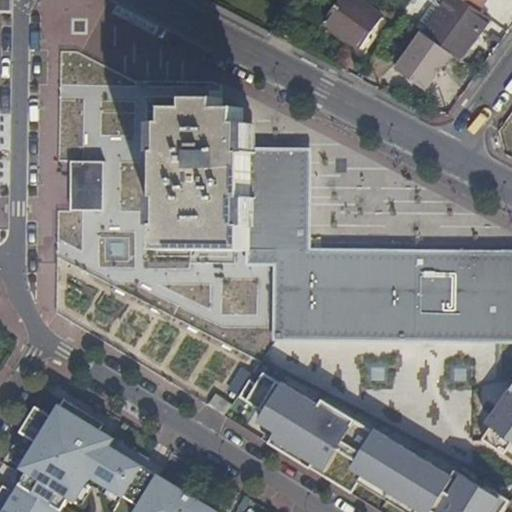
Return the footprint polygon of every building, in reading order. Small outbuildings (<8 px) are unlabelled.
[(358,0),(341,0),(325,22),(362,48),(384,18),(358,0)] [(463,59),(492,19),(466,0),(432,0),(436,3),(418,27),(421,29),(454,53),(463,59)] [(427,89),(453,53),(424,31),(397,68),(427,89)] [(276,337),(511,340),(511,252),(308,249),(310,149),(251,148),(251,122),(241,122),(241,107),(220,106),(220,97),(188,96),(188,106),(168,105),(168,120),(163,120),(162,248),(249,248),(256,248),(256,262),(277,262),(276,337)] [(72,162),(73,211),(106,210),(105,161),(72,162)] [(503,511),(511,502),(488,487),(486,490),(456,471),(452,477),(376,430),(372,436),(362,429),(365,425),(324,399),(320,405),(284,382),(283,383),(265,372),(258,383),(251,379),(240,397),(265,413),(260,422),(270,428),(276,432),(269,444),(352,494),(356,488),(363,476),(418,510),(416,511),(503,511)] [(511,388),(487,425),(491,428),(483,441),(505,456),(511,446),(511,388)] [(216,395),(210,403),(226,413),(232,405),(216,395)] [(216,511),(160,477),(164,470),(101,431),(105,424),(64,400),(53,418),(36,407),(20,433),(37,443),(22,469),(28,473),(3,511),(62,511),(64,510),(71,498),(77,502),(93,477),(123,496),(113,511),(216,511)] [(365,425),(362,429),(372,436),(376,430),(366,423),(365,425)] [(263,440),(269,444),(276,432),(270,428),(263,440)] [(356,488),(395,511),(416,511),(418,510),(363,476),(356,488)]
